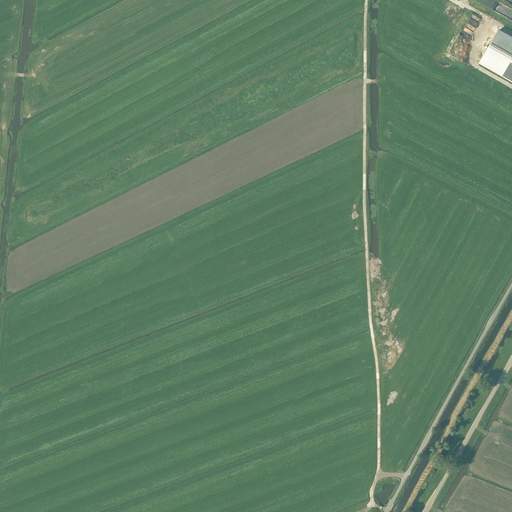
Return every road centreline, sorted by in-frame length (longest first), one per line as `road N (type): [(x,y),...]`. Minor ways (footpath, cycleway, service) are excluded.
road 1 (track): [(373,505),(378,400),(364,81)]
road 2 (unclassified): [(385,511),(511,280)]
road 3 (unclassified): [(424,511),(511,359)]
